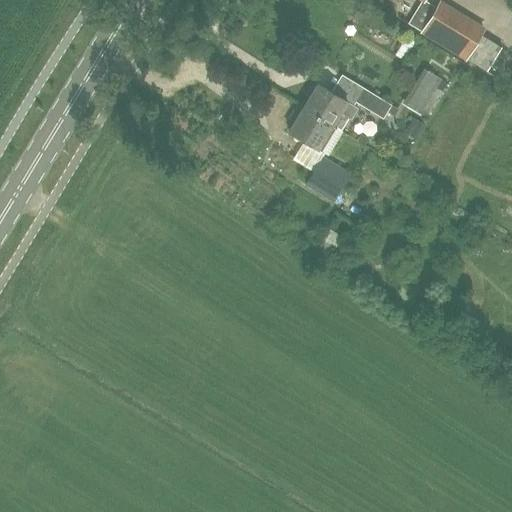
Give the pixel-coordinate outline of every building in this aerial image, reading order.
[(438,0),(435,7),(424,0),(423,0),(408,24),(420,31),(419,33),(465,61),(485,28),(440,0),(438,0)] [(434,70),(409,103),(425,115),(450,83),(434,70)] [(303,106),(332,124),(336,116),(340,119),(351,118),(357,108),(317,83),(315,87),(310,88),(306,94),(307,99),(303,106)] [(390,105),(363,89),(355,102),(382,118),(390,105)] [(331,125),(332,124),(303,106),(288,131),(317,149),(327,156),(342,132),(331,125)] [(322,156),(312,172),(304,185),(333,203),(350,174),(322,156)] [(319,246),(333,254),(345,234),(330,226),(319,246)]
